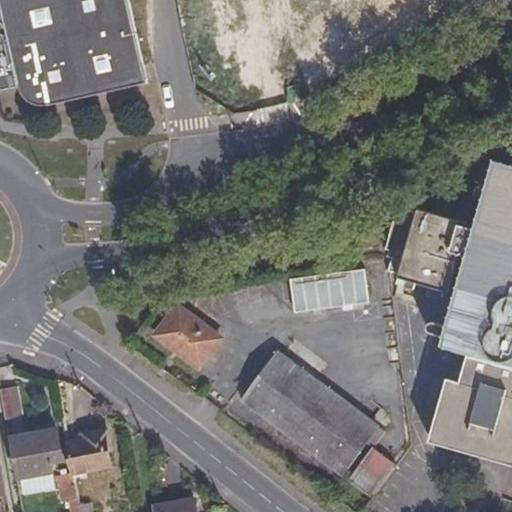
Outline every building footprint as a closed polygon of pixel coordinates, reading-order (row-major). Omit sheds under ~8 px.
[(0,0),(0,93),(16,89),(22,100),(30,106),(41,110),(146,88),(127,0),(0,0)] [(443,296),(458,250),(469,250),(447,325),(432,321),(428,335),(443,339),(441,348),(464,355),(457,380),(448,377),(429,440),(510,464),(511,455),(511,394),(505,392),(511,370),(511,168),(499,165),(480,230),(408,208),(406,209),(404,225),(392,223),(385,267),(407,289),(415,281),(436,288),(435,293),(443,296)] [(370,270),(295,278),(299,312),(373,303),(370,270)] [(244,302),(246,321),(279,318),(277,298),(244,302)] [(198,365),(219,335),(177,305),(155,334),(198,365)] [(240,396),(340,472),(378,425),(276,348),(240,396)] [(15,385),(0,387),(0,397),(4,419),(21,415),(15,385)] [(53,429),(10,437),(17,478),(49,472),(46,454),(57,452),(53,429)] [(84,438),(66,441),(72,472),(111,465),(105,429),(83,433),(84,438)] [(346,476),(371,496),(395,464),(371,445),(346,476)] [(76,496),(72,472),(58,474),(62,498),(76,496)] [(150,507),(151,511),(193,511),(191,500),(150,507)]
